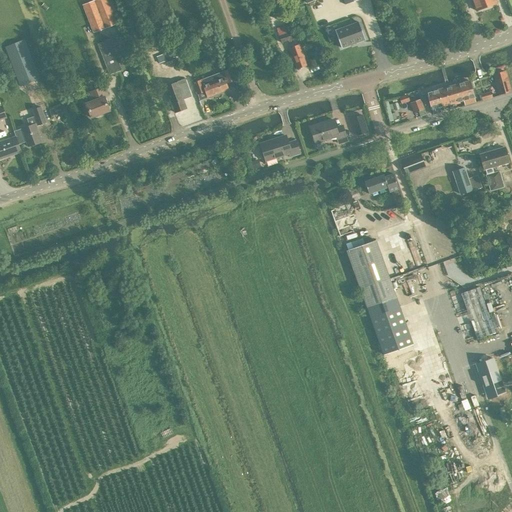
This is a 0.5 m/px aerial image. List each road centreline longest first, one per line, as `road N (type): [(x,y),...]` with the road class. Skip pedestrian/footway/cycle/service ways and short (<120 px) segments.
road 1 (residential): [(0,200),(255,108),(365,79)]
road 2 (residential): [(365,79),(511,34)]
road 3 (unclassified): [(383,137),(511,95)]
road 4 (unknown): [(415,234),(460,358)]
